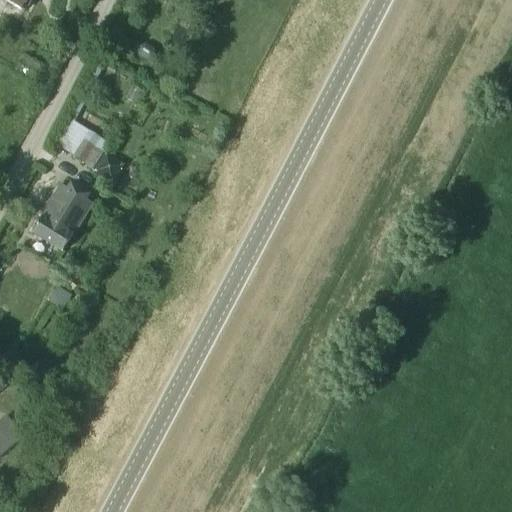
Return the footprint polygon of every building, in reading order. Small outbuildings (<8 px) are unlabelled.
[(0,0),(23,11),(28,0),(0,0)] [(90,132),(74,157),(92,169),(103,153),(107,156),(113,147),(90,132)] [(121,167),(105,157),(96,172),(111,182),(121,167)] [(30,233),(61,252),(89,205),(59,187),(30,233)] [(58,287),(50,301),(64,308),(72,294),(58,287)] [(0,456),(24,437),(6,416),(0,420),(0,456)]
